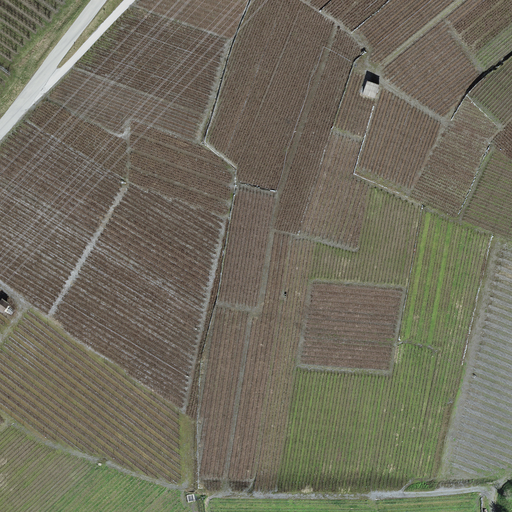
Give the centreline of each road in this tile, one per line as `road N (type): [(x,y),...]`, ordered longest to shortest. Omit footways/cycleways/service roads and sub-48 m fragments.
road 1 (unclassified): [(0,128),(103,0)]
road 2 (track): [(13,112),(130,0)]
